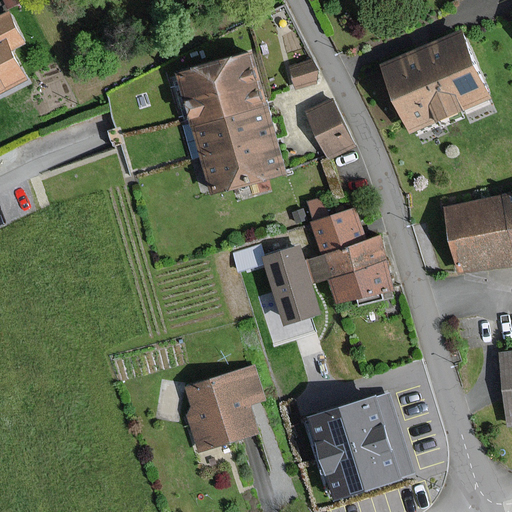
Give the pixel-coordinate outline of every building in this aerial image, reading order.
[(10,15),(0,20),(0,90),(24,78),(9,49),(24,41),(10,15)] [(422,54),(385,69),(410,129),(488,97),(463,37),(422,54)] [(291,63),(299,85),(326,75),(318,53),(291,63)] [(249,55),(181,74),(213,190),(282,171),(249,55)] [(336,97),(308,111),(331,158),(359,145),(336,97)] [(511,193),(502,196),(447,208),(463,273),(511,262),(511,193)] [(393,286),(390,275),(385,260),(382,248),(379,239),(366,243),(360,224),(356,210),(332,217),(326,199),(312,203),(318,221),(313,223),(323,256),(303,261),(299,248),(266,257),(285,322),(319,313),(311,286),(310,282),(330,276),(338,302),(393,286)] [(511,354),(503,356),(511,424),(511,354)] [(187,388),(193,406),(188,415),(200,451),(257,432),(248,404),(264,399),(254,366),(187,388)] [(412,473),(387,396),(375,400),(311,421),(336,498),(401,477),(412,473)]
